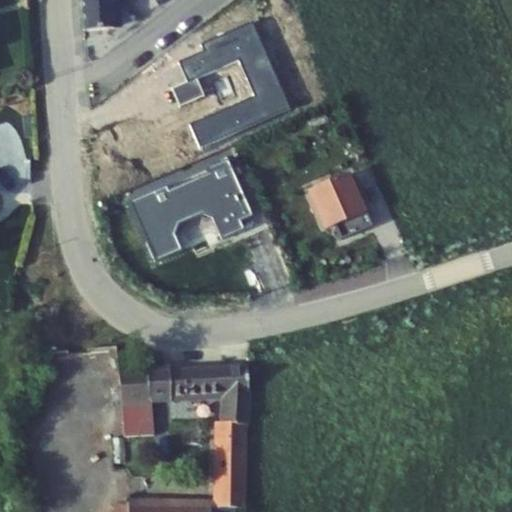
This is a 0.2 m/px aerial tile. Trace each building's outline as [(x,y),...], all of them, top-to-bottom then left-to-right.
[(101,0),(103,26),(135,23),(134,0),(101,0)] [(0,32),(0,69),(10,66),(2,43),(4,42),(0,32)] [(364,179),(334,192),(349,229),(356,245),(386,232),(364,179)] [(334,192),(325,196),(341,232),(349,229),(334,192)] [(264,354),(141,378),(149,412),(237,397),(233,511),(265,511),(274,388),(264,354)] [(126,511),(127,500),(114,500),(113,511),(126,511)]
